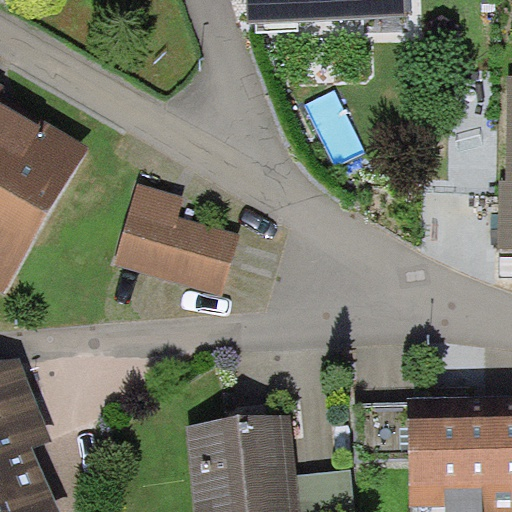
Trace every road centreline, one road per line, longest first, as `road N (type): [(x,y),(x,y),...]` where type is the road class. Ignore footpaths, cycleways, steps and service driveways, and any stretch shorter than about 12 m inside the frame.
road 1 (residential): [(369,270),(331,304),(257,338),(0,354)]
road 2 (residential): [(225,163),(0,33)]
road 3 (residential): [(369,270),(225,163)]
road 4 (residential): [(225,163),(232,84),(203,0)]
road 5 (residential): [(511,322),(369,270)]
